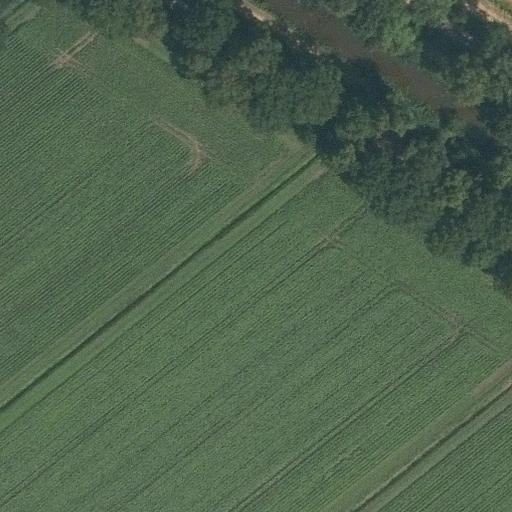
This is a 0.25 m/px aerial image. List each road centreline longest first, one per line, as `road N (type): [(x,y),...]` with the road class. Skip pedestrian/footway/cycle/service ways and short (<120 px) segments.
road 1 (track): [(177,0),(511,224)]
road 2 (track): [(511,71),(404,0)]
